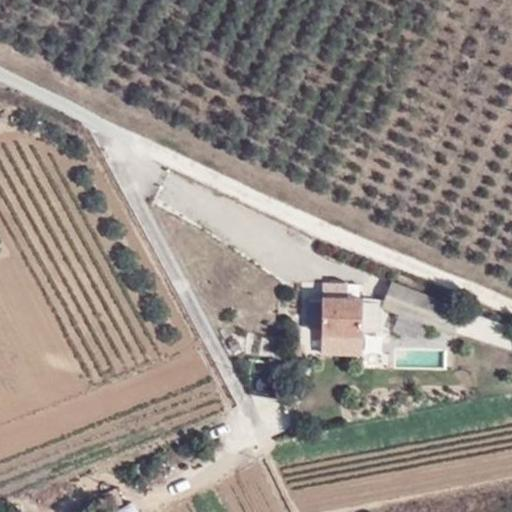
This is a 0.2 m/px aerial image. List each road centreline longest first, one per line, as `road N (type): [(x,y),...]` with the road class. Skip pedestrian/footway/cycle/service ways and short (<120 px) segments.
road 1 (track): [(511,288),(0,53)]
road 2 (track): [(258,414),(245,438),(156,496)]
